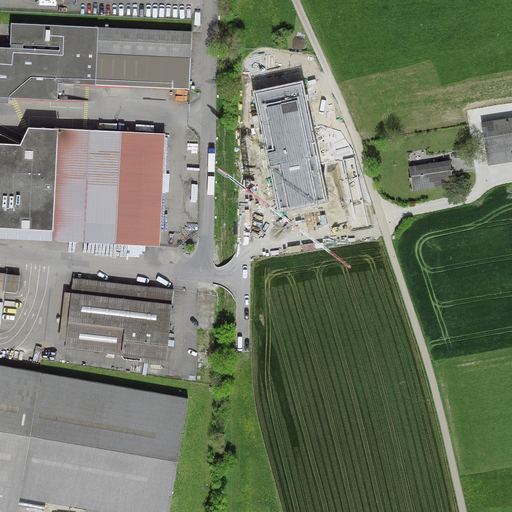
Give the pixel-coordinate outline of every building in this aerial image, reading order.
[(8,48),(0,47),(0,97),(56,100),(57,85),(188,89),(190,32),(10,23),(8,48)] [(511,119),(481,124),(481,123),(480,123),(487,165),(486,158),(511,154),(511,119)] [(0,226),(46,229),(52,230),(51,241),(160,246),(166,133),(27,127),(19,143),(0,134),(0,226)] [(408,168),(408,167),(409,177),(408,177),(408,181),(410,181),(411,191),(412,191),(412,190),(451,183),(451,184),(452,184),(448,160),(448,161),(448,162),(408,168)] [(200,186),(201,163),(190,163),(189,185),(200,186)] [(0,313),(3,291),(14,293),(17,290),(18,275),(4,274),(3,288),(0,287),(0,313)] [(61,328),(66,329),(64,347),(142,356),(141,360),(164,363),(172,290),(72,278),(67,321),(62,320),(61,328)] [(198,368),(208,368),(208,355),(198,355),(198,368)] [(0,511),(15,511),(18,496),(39,372),(0,365),(0,511)] [(39,372),(18,496),(109,511),(166,511),(187,398),(40,372),(39,372)]
